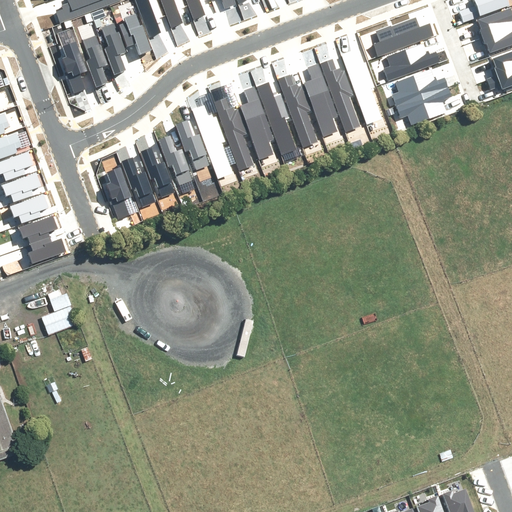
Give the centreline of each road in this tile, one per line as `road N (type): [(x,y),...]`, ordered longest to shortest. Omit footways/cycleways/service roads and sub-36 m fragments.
road 1 (residential): [(369,0),(189,67),(106,129),(62,148)]
road 2 (residential): [(13,26),(62,148)]
